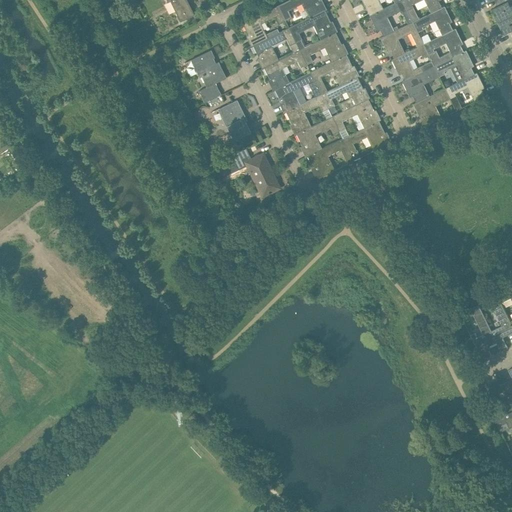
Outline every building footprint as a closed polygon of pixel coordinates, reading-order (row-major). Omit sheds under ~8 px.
[(166,0),(168,3),(170,1),(179,18),(180,22),(194,15),(186,0),(196,0),(198,2),(201,0),(166,0)] [(310,17),(321,11),(319,4),(316,5),(315,2),(320,0),(319,0),(288,0),(278,5),(285,20),(291,17),(288,11),(303,3),(310,17)] [(361,0),(362,2),(365,0),(372,14),(383,9),(378,0),(361,0)] [(408,24),(412,22),(407,11),(401,0),(400,0),(372,14),(369,16),(373,24),(376,22),(382,36),(393,31),(387,18),(387,17),(399,11),(401,14),(402,13),(408,24)] [(401,0),(407,11),(412,22),(418,18),(412,5),(421,0),(423,0),(430,12),(441,8),(437,0),(401,0)] [(511,0),(495,0),(498,6),(492,9),(495,15),(496,15),(500,22),(511,15),(511,0)] [(251,38),(254,44),(268,37),(261,24),(276,17),(279,23),(285,20),(278,5),(242,23),(248,36),(253,33),(254,36),(251,38)] [(418,18),(412,22),(417,32),(423,29),(422,27),(434,21),(441,35),(452,30),(445,16),(448,14),(444,6),(441,8),(430,12),(418,18)] [(310,17),(288,27),(295,42),(301,39),(298,32),(313,25),(320,39),(333,33),(330,26),(327,28),(326,25),(330,22),(324,10),(321,11),(310,17)] [(511,32),(511,34),(511,15),(500,22),(503,28),(502,29),(505,35),(511,32)] [(417,47),(423,44),(417,32),(412,22),(408,24),(393,31),(382,36),(380,38),(384,46),(387,44),(394,58),(404,53),(397,39),(410,33),(417,47)] [(299,50),(295,42),(288,27),(268,37),(254,44),(252,45),(259,58),(263,55),(265,58),(262,60),(265,66),(278,60),(271,46),(286,39),(289,45),(293,53),(299,50)] [(459,37),(455,28),(452,30),(441,35),(423,44),(428,55),(431,61),(434,66),(463,52),(456,38),(459,37)] [(335,32),(333,33),(320,39),(299,50),(306,64),(312,61),(309,55),(324,48),(331,62),(344,55),(341,48),(338,50),(337,47),(341,44),(335,32)] [(431,61),(413,70),(409,63),(408,61),(421,55),(422,57),(428,55),(423,44),(417,47),(404,53),(394,58),(391,60),(395,68),(398,66),(405,80),(434,66),(431,61)] [(215,58),(211,50),(191,59),(200,79),(202,78),(207,88),(199,92),(204,103),(221,94),(215,83),(226,78),(218,62),(213,64),(211,59),(215,58)] [(306,64),(299,50),(293,53),(278,60),(265,66),(263,67),(269,80),(274,77),(276,80),(273,82),(276,89),(289,82),(282,68),(297,61),(300,67),(306,64)] [(439,76),(445,73),(444,71),(451,68),(458,82),(474,74),(467,60),(470,59),(466,51),(463,52),(434,66),(439,76)] [(310,72),(317,86),(321,94),(327,91),(320,77),(333,70),(337,78),(336,78),(340,85),(342,84),(355,77),(352,70),(349,72),(347,69),(352,67),(346,54),(344,55),(331,62),(310,72)] [(429,96),(423,84),(439,76),(434,66),(405,80),(402,82),(406,90),(409,89),(415,103),(429,96)] [(274,89),(280,102),(282,101),(287,111),(300,105),(293,90),(307,83),(308,83),(315,97),(321,94),(317,86),(310,72),(289,82),(276,89),(274,89)] [(474,74),(458,82),(450,86),(444,88),(450,99),(456,96),(455,94),(467,87),(474,102),(488,95),(485,96),(478,82),(481,81),(477,73),(474,74)] [(342,84),(327,91),(321,94),(328,109),(334,106),(331,99),(345,92),(349,99),(340,103),(343,110),(352,106),(366,99),(363,93),(360,94),(358,91),(363,89),(357,76),(355,77),(342,84)] [(235,97),(247,92),(244,85),(232,90),(235,97)] [(444,88),(429,96),(415,103),(413,104),(417,112),(419,111),(426,125),(424,126),(424,127),(442,118),(442,117),(441,118),(435,106),(450,99),(444,88)] [(300,105),(287,111),(285,112),(291,124),(296,122),(297,125),(294,126),(298,133),(310,127),(303,113),(318,106),(321,112),(328,109),(321,94),(315,97),(300,105)] [(343,110),(332,116),(339,131),(345,128),(341,121),(357,114),(364,128),(377,122),(373,115),(370,116),(369,113),(374,111),(368,98),(366,99),(343,110)] [(243,112),(237,100),(219,109),(228,125),(226,126),(234,141),(251,132),(241,113),(243,112)] [(332,116),(310,127),(298,133),(296,134),(302,146),(307,144),(308,147),(305,148),(309,155),(321,149),(315,135),(329,127),(332,134),(339,131),(332,116)] [(354,152),(351,145),(366,137),(373,151),(371,152),(371,153),(390,143),(389,143),(388,144),(384,137),(381,138),(380,136),(385,133),(379,121),(377,122),(364,128),(348,135),(343,138),(350,154),(354,152)] [(339,131),(343,138),(348,135),(345,128),(339,131)] [(321,149),(309,155),(307,156),(313,168),(318,166),(319,169),(316,170),(319,177),(318,178),(318,179),(337,169),(336,169),(334,170),(328,156),(340,150),(347,164),(354,161),(350,154),(343,138),(321,149)] [(261,194),(262,196),(268,193),(268,194),(269,194),(278,189),(272,178),(270,180),(268,176),(273,174),(263,153),(251,159),(246,148),(217,163),(221,170),(235,163),(238,169),(246,165),(257,187),(254,188),(253,191),(255,195),(258,196),(261,194)] [(500,303),(511,298),(511,299),(511,320),(510,322),(511,326),(511,288),(505,292),(497,296),(500,303)] [(511,332),(511,326),(510,322),(500,303),(497,296),(487,301),(489,306),(491,306),(502,326),(492,331),(497,342),(501,351),(508,348),(503,337),(511,332)] [(485,348),(497,342),(492,331),(478,305),(468,310),(471,316),(473,315),(483,335),(478,338),(475,333),(470,335),(473,340),(483,360),(492,356),(489,350),(486,351),(485,348)] [(511,368),(508,370),(511,377),(511,379),(501,385),(501,384),(500,385),(511,408),(511,368)] [(509,428),(511,426),(511,412),(495,421),(498,427),(507,423),(509,428)]
